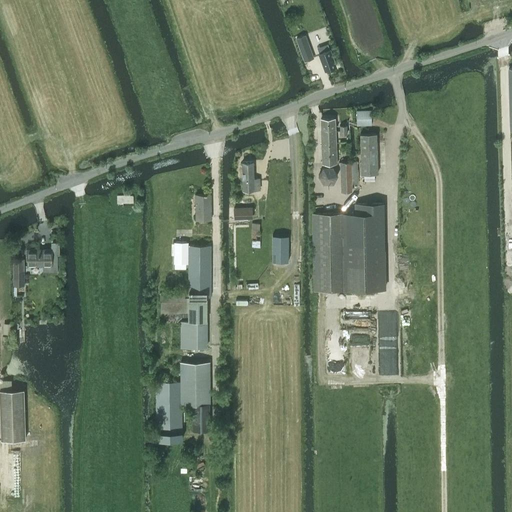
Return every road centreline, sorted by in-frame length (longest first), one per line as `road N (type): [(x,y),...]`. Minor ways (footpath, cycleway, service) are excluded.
road 1 (unclassified): [(0,210),(511,32)]
road 2 (track): [(444,511),(441,169),(403,115)]
